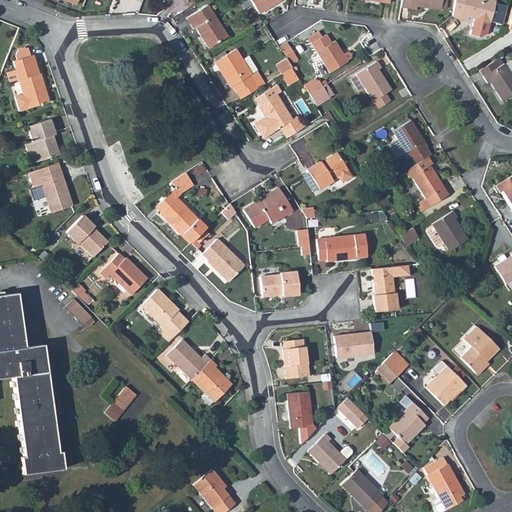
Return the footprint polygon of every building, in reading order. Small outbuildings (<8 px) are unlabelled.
[(248,0),(257,14),(279,0),(248,0)] [(400,0),(399,8),(415,10),(416,7),(439,10),(439,8),(445,8),(445,0),(400,0)] [(489,0),(453,0),(452,16),(466,20),(467,18),(488,23),(494,1),(489,0)] [(494,1),(488,23),(500,26),(506,4),(494,1)] [(207,5),(186,17),(193,29),(195,28),(200,35),(201,35),(209,48),(227,37),(207,5)] [(306,39),(309,44),(320,37),(317,32),(306,39)] [(320,37),(309,44),(328,73),(346,62),(346,61),(350,58),(350,54),(346,52),(342,54),(333,41),(330,43),(324,35),(320,37)] [(17,80),(22,95),(27,109),(48,103),(38,74),(37,74),(31,55),(29,56),(26,48),(16,52),(14,56),(15,60),(12,62),(14,70),(9,72),(7,75),(9,83),(17,80)] [(236,92),(258,78),(254,72),(251,74),(241,60),(235,49),(214,62),(229,87),(231,86),(236,92)] [(248,56),(241,60),(251,74),(254,72),(257,70),(248,56)] [(285,57),(274,64),(280,73),(282,73),(289,68),(291,67),(285,57)] [(491,61),(478,69),(487,83),(489,81),(501,100),(511,93),(511,79),(510,76),(511,75),(511,65),(509,60),(495,67),(491,61)] [(355,74),(364,86),(373,101),(385,93),(390,90),(377,70),(380,68),(376,61),(355,73),(355,74)] [(289,68),(282,73),(286,79),(293,75),(289,68)] [(364,86),(355,74),(349,78),(357,91),(364,86)] [(258,78),(236,92),(240,99),(262,84),(258,78)] [(257,106),(263,117),(265,120),(263,121),(261,119),(253,124),(260,135),(264,136),(280,127),(287,138),(303,128),(276,84),(254,98),(258,105),(257,106)] [(325,84),(308,95),(315,105),(332,95),(325,84)] [(385,93),(373,101),(374,103),(377,108),(389,100),(385,93)] [(27,109),(22,95),(16,97),(21,111),(27,109)] [(27,127),(32,142),(36,156),(32,157),(28,158),(30,164),(57,155),(51,135),(53,134),(48,119),(27,127)] [(409,121),(391,131),(408,158),(409,157),(425,148),(426,147),(409,121)] [(32,142),(28,144),(32,157),(36,156),(32,142)] [(409,157),(414,165),(427,157),(429,155),(425,148),(409,157)] [(319,161),(305,170),(306,172),(317,189),(331,180),(330,179),(336,175),(340,182),(351,176),(336,152),(320,162),(319,161)] [(408,177),(410,176),(429,206),(447,195),(428,164),(430,163),(427,157),(414,165),(404,171),(408,177)] [(56,163),(28,173),(32,188),(41,185),(50,213),(70,206),(56,163)] [(183,171),(169,181),(174,187),(180,193),(192,185),(183,171)] [(317,189),(306,172),(301,175),(312,192),(317,189)] [(511,174),(494,185),(498,192),(501,190),(511,208),(511,209),(510,211),(511,214),(511,174)] [(378,179),(366,186),(370,192),(381,185),(378,179)] [(159,214),(188,244),(190,243),(204,228),(175,198),(180,193),(174,187),(154,207),(160,213),(159,214)] [(277,188),(242,210),(253,228),(267,219),(270,223),(291,210),(277,188)] [(228,203),(219,213),(226,221),(234,213),(228,203)] [(313,209),(300,210),(306,218),(314,218),(313,209)] [(452,211),(431,224),(425,228),(425,231),(434,245),(437,246),(443,243),(448,251),(466,239),(453,218),(455,217),(452,211)] [(80,216),(65,232),(77,244),(78,243),(92,256),(105,243),(91,229),(92,227),(80,216)] [(409,228),(397,236),(404,246),(415,239),(409,228)] [(307,229),(296,230),(297,247),(299,247),(307,246),(308,246),(307,229)] [(363,234),(316,239),(317,260),(325,259),(325,261),(355,258),(355,256),(366,255),(363,234)] [(216,239),(201,254),(207,260),(205,261),(226,282),(242,266),(216,239)] [(307,246),(299,247),(300,256),(308,255),(307,246)] [(511,278),(511,253),(503,259),(500,254),(495,257),(498,262),(492,266),(504,284),(511,278)] [(117,254),(98,272),(104,278),(108,274),(130,294),(145,279),(125,258),(123,260),(117,254)] [(406,264),(370,268),(373,295),(371,295),(373,312),(396,310),(395,293),(393,293),(391,276),(407,274),(406,264)] [(278,275),(259,277),(260,296),(280,294),(280,297),(297,295),(295,272),(278,274),(278,275)] [(77,284),(70,290),(75,295),(82,288),(77,284)] [(156,330),(167,342),(187,322),(176,312),(177,310),(156,289),(139,305),(160,326),(156,330)] [(0,378),(11,376),(22,456),(19,457),(21,474),(61,469),(59,451),(56,452),(41,344),(22,346),(15,293),(0,295),(0,378)] [(64,307),(82,325),(84,322),(89,318),(90,317),(72,299),(64,307)] [(89,318),(84,322),(88,326),(93,322),(89,318)] [(458,358),(473,372),(484,361),(497,348),(476,326),(462,339),(470,347),(458,358)] [(369,332),(333,336),(335,357),(371,353),(369,332)] [(283,349),(281,349),(285,378),(306,376),(304,347),(301,347),(300,339),(283,341),(283,349)] [(164,355),(189,379),(209,360),(203,354),(198,359),(188,349),(189,348),(180,340),(164,355)] [(391,353),(381,363),(394,376),(404,366),(391,353)] [(209,360),(189,379),(213,402),(231,384),(222,376),(221,377),(212,368),(215,366),(209,360)] [(484,361),(473,372),(475,375),(487,363),(484,361)] [(457,379),(448,370),(445,367),(440,362),(432,370),(433,376),(434,378),(423,388),(441,406),(457,390),(458,391),(464,386),(457,379)] [(381,363),(375,369),(388,382),(394,376),(381,363)] [(454,365),(448,370),(457,379),(463,374),(454,365)] [(113,420),(121,411),(135,395),(125,386),(103,411),(113,420)] [(307,391),(286,393),(289,428),(298,427),(299,444),(314,429),(310,425),(307,391)] [(346,398),(335,408),(346,419),(356,409),(346,398)] [(411,403),(386,427),(396,437),(391,443),(401,452),(406,447),(403,444),(423,424),(421,423),(426,418),(411,403)] [(356,409),(346,419),(351,425),(362,414),(356,409)] [(323,434),(306,450),(329,474),(351,453),(350,450),(347,447),(344,446),(337,453),(326,441),(328,439),(323,434)] [(442,458),(422,469),(437,497),(431,500),(430,503),(434,510),(437,511),(443,508),(459,500),(457,498),(462,495),(442,458)] [(191,484),(211,508),(215,505),(219,511),(223,511),(233,504),(221,488),(218,485),(221,483),(210,469),(191,484)] [(339,485),(365,511),(380,496),(354,469),(339,485)] [(380,496),(365,511),(377,511),(387,502),(380,496)]
